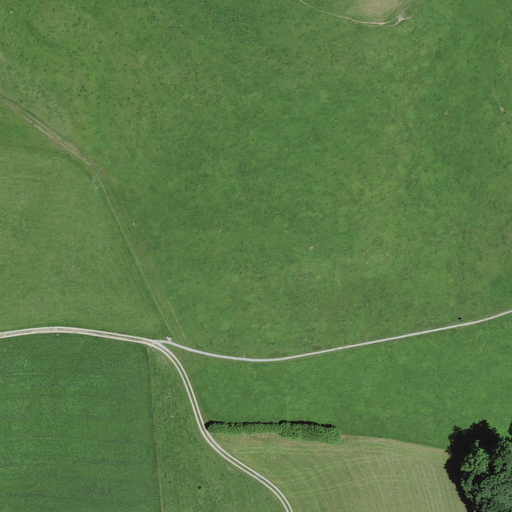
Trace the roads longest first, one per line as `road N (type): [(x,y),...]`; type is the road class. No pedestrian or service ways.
road 1 (track): [(154,343),(182,371),(212,442),(277,490),(291,511)]
road 2 (track): [(0,335),(60,329),(154,343)]
road 3 (track): [(102,173),(0,100)]
